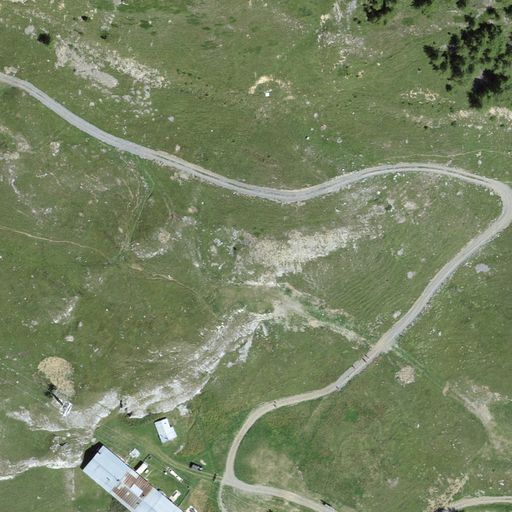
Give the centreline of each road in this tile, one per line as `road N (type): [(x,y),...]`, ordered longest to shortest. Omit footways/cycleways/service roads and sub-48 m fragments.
road 1 (track): [(0,75),(105,137),(237,186),(295,195),(376,170),(428,167),(495,184),(509,212)]
road 2 (track): [(509,212),(334,386),(255,416),(224,480)]
